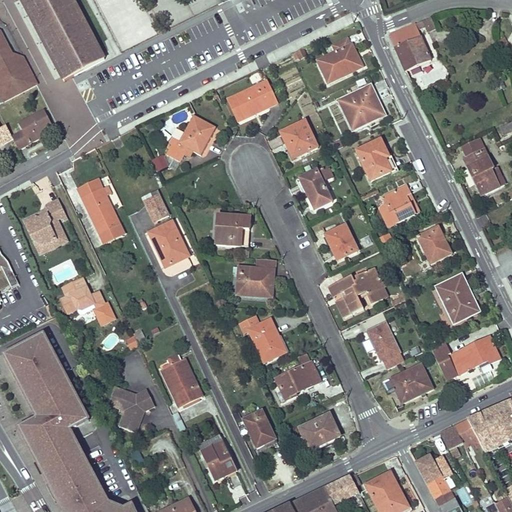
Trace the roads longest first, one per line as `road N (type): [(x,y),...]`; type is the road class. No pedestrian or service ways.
road 1 (residential): [(0,190),(119,118),(348,6)]
road 2 (residential): [(370,29),(511,326)]
road 3 (residential): [(253,166),(382,449)]
road 4 (unknown): [(266,504),(181,285)]
road 5 (residential): [(382,449),(251,511)]
road 6 (residential): [(511,387),(397,441)]
